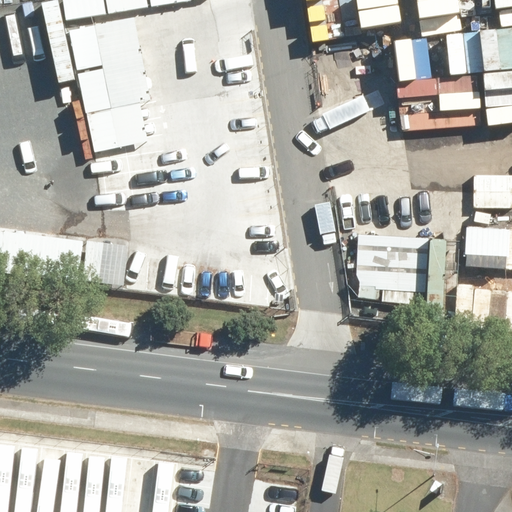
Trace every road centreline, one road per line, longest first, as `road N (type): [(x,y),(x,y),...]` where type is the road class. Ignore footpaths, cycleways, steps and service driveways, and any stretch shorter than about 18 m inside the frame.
road 1 (tertiary): [(511,420),(0,355)]
road 2 (unknown): [(222,235),(203,39),(234,18),(279,9)]
